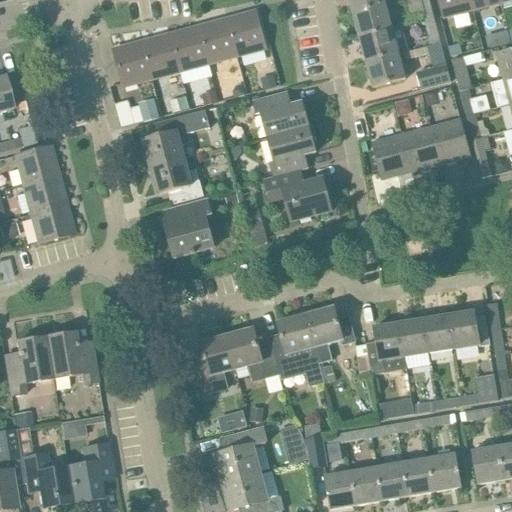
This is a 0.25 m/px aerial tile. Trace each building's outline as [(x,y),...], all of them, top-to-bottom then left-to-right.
[(349,0),(354,15),(386,7),(384,0),(349,0)] [(428,0),(418,0),(425,23),(434,20),(428,0)] [(439,0),(444,18),(473,10),(470,0),(439,0)] [(500,0),(470,0),(473,10),(501,3),(500,0)] [(354,15),(360,40),(393,32),(386,7),(354,15)] [(226,20),(236,57),(264,50),(254,13),(226,20)] [(226,20),(198,27),(208,65),(236,57),(226,20)] [(434,20),(425,23),(431,47),(427,48),(427,49),(441,45),(434,20)] [(198,27),(170,35),(180,72),(208,65),(198,27)] [(506,30),(492,34),(495,46),(509,42),(506,30)] [(367,65),(399,56),(393,32),(360,40),(367,65)] [(170,35),(142,42),(152,79),(180,72),(170,35)] [(124,87),(152,79),(142,42),(114,50),(124,87)] [(441,45),(427,49),(433,70),(417,74),(421,91),(451,83),(446,66),(441,45)] [(511,52),(497,56),(504,82),(511,79),(511,52)] [(399,56),(367,65),(373,89),(405,80),(399,56)] [(460,94),(469,91),(469,90),(471,89),(463,58),(451,61),(460,94)] [(0,77),(0,112),(14,109),(5,76),(0,77)] [(460,94),(466,119),(475,116),(469,91),(460,94)] [(262,116),(268,139),(309,128),(302,103),(290,106),(287,94),(254,102),(258,117),(262,116)] [(154,100),(138,105),(143,124),(159,119),(154,100)] [(397,101),(397,113),(411,113),(411,101),(397,101)] [(151,169),(186,160),(182,145),(188,143),(186,135),(210,129),(205,111),(151,125),(155,138),(144,141),(151,169)] [(466,119),(472,142),(487,138),(487,136),(481,138),(475,116),(466,119)] [(430,128),(440,166),(470,158),(460,120),(430,128)] [(275,179),(308,169),(304,156),(316,154),(309,128),(268,139),(275,164),(271,165),(275,179)] [(430,128),(401,136),(411,174),(440,166),(430,128)] [(411,174),(401,136),(371,144),(382,181),(411,174)] [(487,138),(472,142),(482,180),(491,178),(484,149),(489,147),(487,138)] [(0,153),(22,148),(20,139),(0,144),(0,153)] [(23,186),(60,176),(52,146),(36,151),(15,157),(23,186)] [(186,160),(151,169),(158,194),(170,191),(174,205),(202,197),(195,169),(189,171),(186,160)] [(308,169),(275,179),(265,182),(270,202),(285,198),(291,223),(331,212),(322,181),(303,185),(299,173),(308,170),(308,169)] [(60,176),(23,186),(31,215),(68,205),(60,176)] [(203,219),(212,216),(208,202),(177,210),(181,223),(166,227),(175,259),(211,249),(203,219)] [(68,205),(31,215),(38,244),(75,234),(68,205)] [(255,250),(268,247),(259,210),(245,214),(255,250)] [(491,332),(500,330),(497,304),(487,305),(491,332)] [(306,318),(324,385),(336,382),(334,376),(326,378),(323,365),(331,363),(327,346),(342,342),(344,347),(356,344),(348,319),(336,321),(333,311),(306,318)] [(475,319),(474,313),(449,317),(454,350),(478,346),(478,348),(489,347),(485,317),(475,319)] [(424,320),(429,354),(454,350),(449,317),(424,320)] [(280,337),(268,339),(272,353),(273,353),(280,378),(281,384),(306,377),(309,389),(324,385),(306,318),(277,325),(280,337)] [(399,324),(406,371),(407,371),(405,358),(429,354),(424,320),(399,324)] [(376,344),(365,346),(370,376),(384,374),(382,361),(404,358),(399,324),(373,328),(376,344)] [(500,330),(491,332),(495,356),(504,354),(500,330)] [(226,339),(234,372),(248,368),(253,385),(280,378),(273,353),(272,353),(259,357),(253,332),(226,339)] [(46,338),(54,379),(80,375),(82,384),(97,382),(91,342),(78,344),(76,333),(46,338)] [(54,379),(46,338),(17,343),(19,354),(5,357),(12,396),(25,393),(24,384),(54,379)] [(234,372),(226,339),(200,346),(206,371),(193,374),(199,398),(225,392),(221,375),(234,372)] [(504,354),(495,356),(498,380),(508,379),(504,354)] [(461,398),(463,407),(498,401),(494,376),(474,379),(477,395),(461,398)] [(463,407),(461,398),(436,403),(438,412),(463,407)] [(383,422),(413,416),(412,407),(410,401),(378,406),(381,422),(383,422)] [(412,407),(413,416),(438,412),(436,403),(412,407)] [(511,405),(492,409),(494,417),(511,414),(511,405)] [(494,417),(492,409),(460,414),(461,423),(494,417)] [(222,434),(248,426),(243,410),(217,418),(222,434)] [(252,410),(252,421),(262,422),(262,410),(252,410)] [(33,426),(31,413),(14,416),(16,429),(33,426)] [(423,421),(425,429),(455,424),(454,415),(423,421)] [(425,429),(423,421),(397,425),(399,434),(425,429)] [(322,439),(319,425),(303,428),(306,442),(322,439)] [(399,434),(397,425),(371,430),(373,439),(399,434)] [(282,443),(302,438),(296,428),(280,433),(282,443)] [(17,430),(0,432),(0,510),(7,510),(5,497),(16,495),(15,486),(26,484),(22,459),(17,430)] [(224,484),(260,474),(253,447),(267,444),(263,430),(234,437),(238,451),(217,456),(224,484)] [(373,439),(371,430),(345,435),(346,443),(373,439)] [(346,443),(345,435),(322,439),(306,442),(308,453),(311,471),(327,468),(324,447),(346,443)] [(68,467),(74,503),(102,498),(100,481),(113,479),(108,445),(83,449),(85,464),(68,467)] [(511,480),(511,445),(499,448),(505,481),(511,480)] [(505,481),(499,448),(472,452),(478,486),(505,481)] [(74,503),(68,467),(50,470),(48,455),(22,459),(26,484),(27,493),(39,491),(42,508),(74,503)] [(430,459),(436,494),(462,489),(456,455),(430,459)] [(384,503),(410,498),(404,464),(403,458),(391,460),(392,466),(378,468),(384,503)] [(430,459),(404,464),(410,498),(436,494),(430,459)] [(378,468),(352,473),(358,507),(384,503),(378,468)] [(331,511),(358,507),(352,473),(326,477),(331,511)] [(260,474),(224,484),(231,511),(252,506),(253,511),(277,511),(284,510),(280,496),(267,500),(260,474)]
